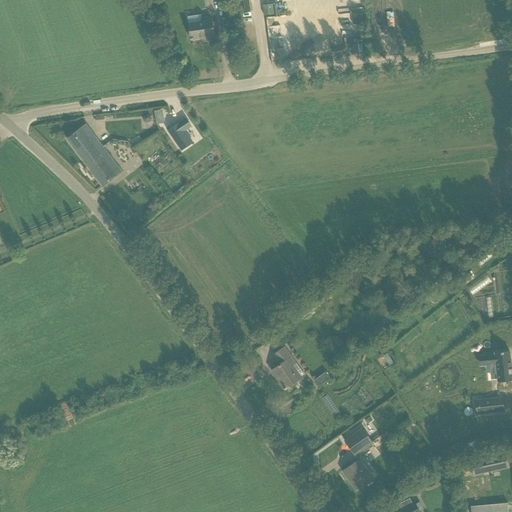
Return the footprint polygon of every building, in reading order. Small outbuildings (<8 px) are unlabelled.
[(189,24),(188,24),(191,40),(207,37),(207,39),(214,38),(211,17),(201,19),(201,15),(188,17),(189,24)] [(159,111),(154,112),(156,123),(164,121),(163,116),(160,116),(159,111)] [(186,119),(168,131),(181,150),(193,143),(185,131),(191,127),(186,119)] [(106,162),(111,158),(102,146),(97,139),(92,132),(86,124),(67,139),(102,186),(110,180),(110,179),(116,174),(106,162)] [(297,308),(304,317),(319,307),(314,298),(297,308)] [(281,380),(279,381),(285,389),(298,380),(289,368),(292,365),(288,360),(291,357),(284,347),(274,355),(281,364),(273,370),(281,380)] [(495,355),(488,356),(489,365),(496,364),(497,379),(497,382),(511,380),(511,367),(511,362),(510,351),(494,353),(495,355)] [(314,380),(318,386),(330,376),(326,370),(314,380)] [(483,407),(475,407),(476,415),(494,413),(492,398),(483,399),(483,407)] [(362,429),(345,441),(355,455),(372,443),(362,429)] [(497,456),(469,462),(471,475),(500,469),(497,456)] [(350,481),(357,491),(372,480),(358,461),(343,471),(348,478),(349,477),(351,480),(350,481)]
